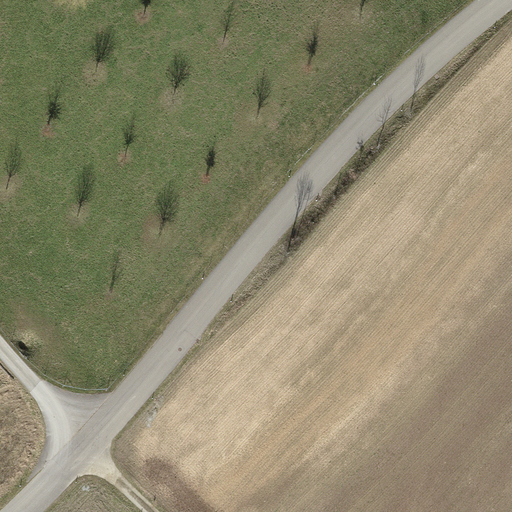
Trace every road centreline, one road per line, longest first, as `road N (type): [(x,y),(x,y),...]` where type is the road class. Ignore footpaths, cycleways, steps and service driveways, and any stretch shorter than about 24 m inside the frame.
road 1 (tertiary): [(27,511),(339,150),(503,0)]
road 2 (track): [(0,346),(86,449)]
